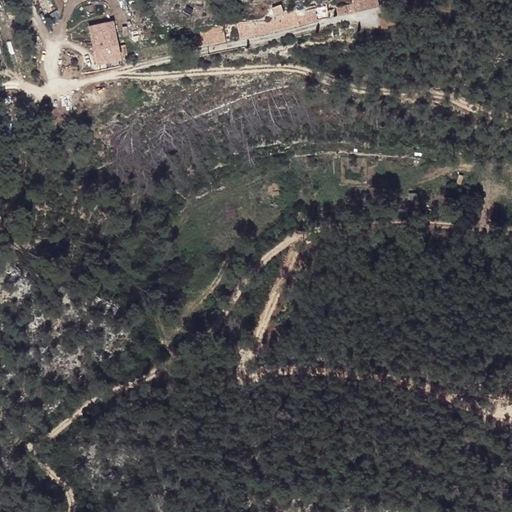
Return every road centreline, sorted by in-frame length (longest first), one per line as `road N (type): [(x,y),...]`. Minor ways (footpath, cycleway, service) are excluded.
road 1 (track): [(511,234),(349,219),(292,239),(254,266),(223,317),(186,356),(99,396),(52,434),(39,451),(42,465),(65,489),(72,511)]
road 2 (track): [(61,81),(306,70),(483,108),(511,124)]
